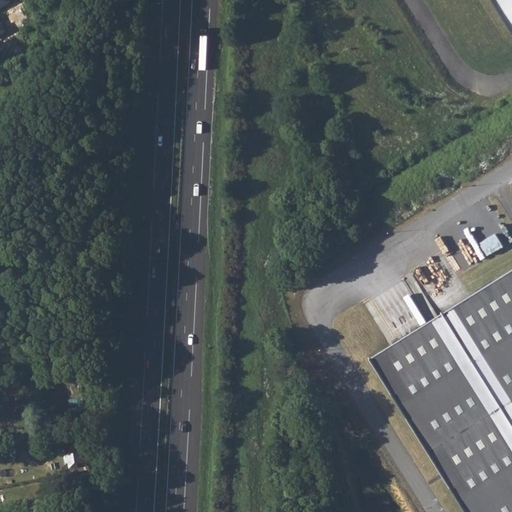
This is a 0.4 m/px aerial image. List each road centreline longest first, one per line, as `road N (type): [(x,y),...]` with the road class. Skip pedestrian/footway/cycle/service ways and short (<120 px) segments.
road 1 (motorway): [(171,0),(144,511)]
road 2 (motorway): [(174,511),(201,0)]
road 3 (track): [(250,0),(228,511)]
